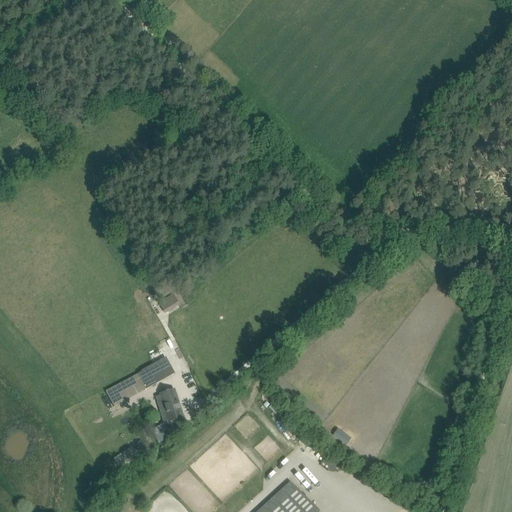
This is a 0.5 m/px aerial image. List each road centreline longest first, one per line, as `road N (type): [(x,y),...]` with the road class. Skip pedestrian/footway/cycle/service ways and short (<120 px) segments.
road 1 (track): [(119,0),(302,197),(341,222),(485,235),(502,248),(511,272)]
road 2 (track): [(511,281),(446,511)]
